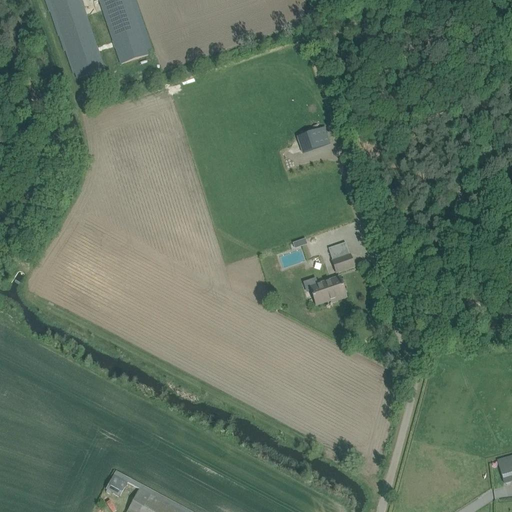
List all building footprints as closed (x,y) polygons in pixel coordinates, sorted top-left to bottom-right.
[(79,79),(106,70),(81,0),(44,0),(49,13),(50,13),(58,37),(59,37),(64,52),(65,52),(73,74),(77,73),(79,79)] [(151,49),(134,0),(100,0),(123,64),(150,55),(148,50),(151,49)] [(325,128),(297,138),(302,154),(331,144),(325,128)] [(309,267),(321,264),(319,256),(307,259),(309,267)] [(332,262),(336,274),(354,268),(350,256),(332,262)] [(329,304),(338,301),(347,298),(339,277),(309,288),(316,306),(328,302),(329,304)] [(511,456),(497,461),(504,485),(511,482),(511,456)] [(190,511),(116,472),(106,490),(107,491),(106,493),(110,495),(111,493),(120,497),(127,483),(139,489),(127,511),(190,511)]
